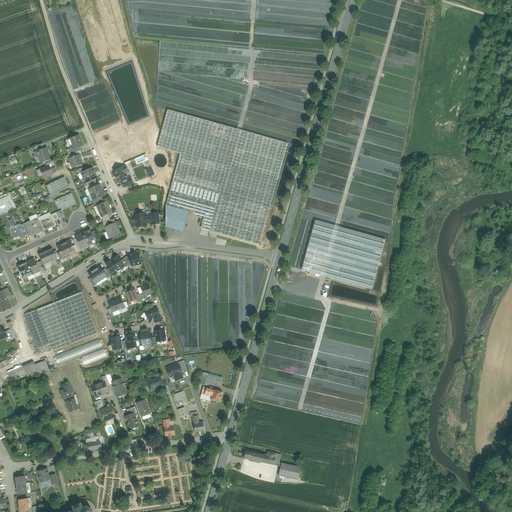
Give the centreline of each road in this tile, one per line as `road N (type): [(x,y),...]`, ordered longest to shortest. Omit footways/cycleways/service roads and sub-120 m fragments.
road 1 (primary): [(279,257),(352,0)]
road 2 (residential): [(133,241),(43,0)]
road 3 (primary): [(229,437),(279,257)]
road 4 (residential): [(279,257),(133,241)]
road 5 (residential): [(4,259),(79,220),(84,210),(67,171)]
road 6 (residential): [(8,467),(133,449)]
road 7 (track): [(217,484),(338,511)]
